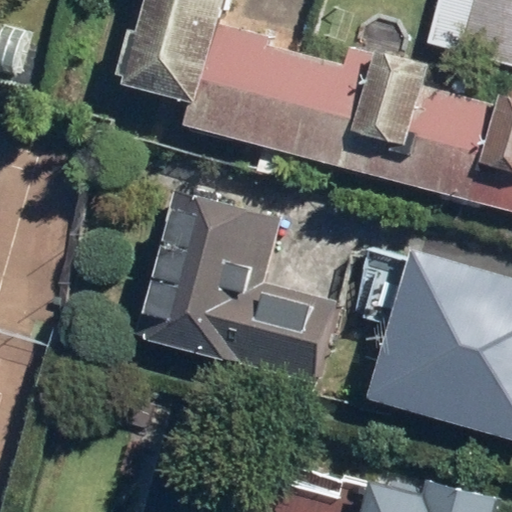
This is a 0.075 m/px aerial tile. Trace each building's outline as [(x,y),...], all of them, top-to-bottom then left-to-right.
[(173,0),(147,95),(511,195),(511,85),(305,29),(312,0),(173,0)] [(511,0),(451,0),(443,28),(511,48),(511,0)] [(0,17),(0,65),(24,71),(35,26),(0,17)] [(388,221),(205,171),(163,321),(346,372),(388,221)] [(511,258),(446,238),(400,385),(511,420),(511,258)] [(511,511),(511,494),(415,466),(401,511),(511,511)]
